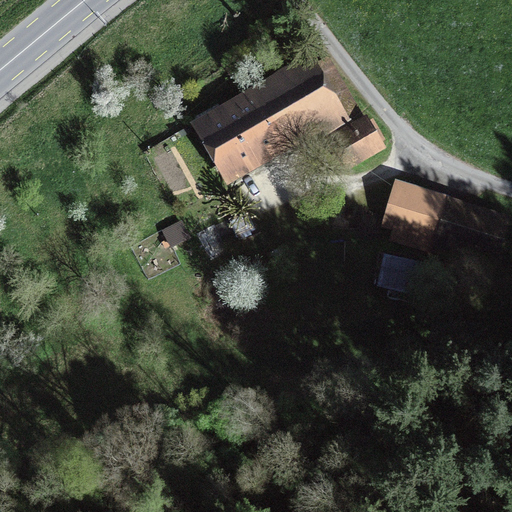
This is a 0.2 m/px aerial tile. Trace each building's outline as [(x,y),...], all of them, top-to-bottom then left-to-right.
[(322,115),(353,164),(381,147),(325,58),(309,68),(300,54),(275,69),(278,73),(309,123),(322,115)] [(278,73),(191,127),(222,177),(309,123),(278,73)] [(511,218),(392,179),(377,225),(496,264),(511,218)] [(163,231),(170,245),(188,236),(182,222),(163,231)] [(406,283),(407,255),(383,253),(381,282),(406,283)]
